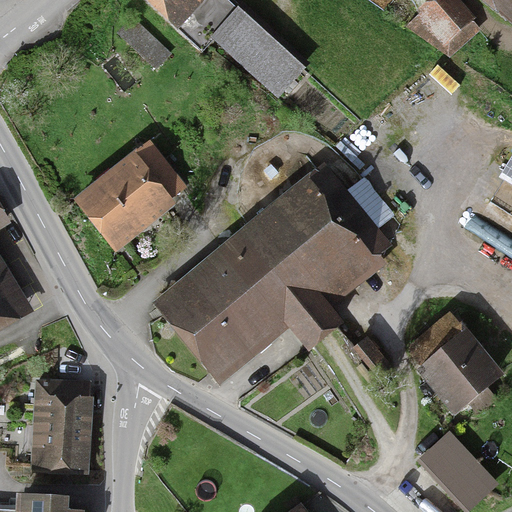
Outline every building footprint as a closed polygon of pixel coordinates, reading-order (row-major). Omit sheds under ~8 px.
[(152,0),(204,49),(242,10),(231,0),(152,0)] [(452,0),(441,0),(417,24),(449,54),(477,29),(452,0)] [(511,0),(496,0),(511,12),(511,10),(511,0)] [(304,67),(249,18),(226,43),(281,92),(304,67)] [(171,54),(135,20),(121,34),(157,68),(171,54)] [(183,185),(153,149),(89,201),(119,237),(183,185)] [(218,395),(289,337),(309,362),(346,331),(333,315),(386,271),(378,262),(391,252),(323,170),(150,313),(218,395)] [(0,322),(17,313),(0,284),(0,225),(4,223),(0,216),(0,322)] [(467,339),(416,380),(454,426),(504,386),(467,339)] [(390,374),(368,349),(354,361),(376,386),(390,374)] [(92,406),(88,387),(33,387),(26,479),(85,483),(92,406)] [(477,511),(498,492),(447,440),(416,470),(457,511),(477,511)]
